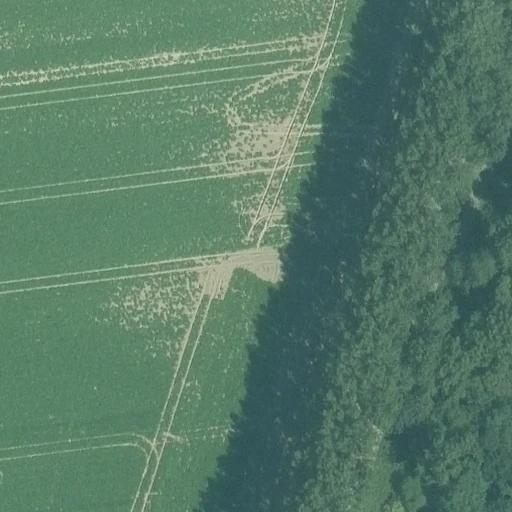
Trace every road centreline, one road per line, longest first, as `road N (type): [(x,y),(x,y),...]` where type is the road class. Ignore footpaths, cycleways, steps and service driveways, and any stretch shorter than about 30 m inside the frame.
road 1 (tertiary): [(414,292),(503,0)]
road 2 (tertiary): [(345,511),(414,292)]
road 3 (residential): [(511,109),(457,241),(414,292)]
